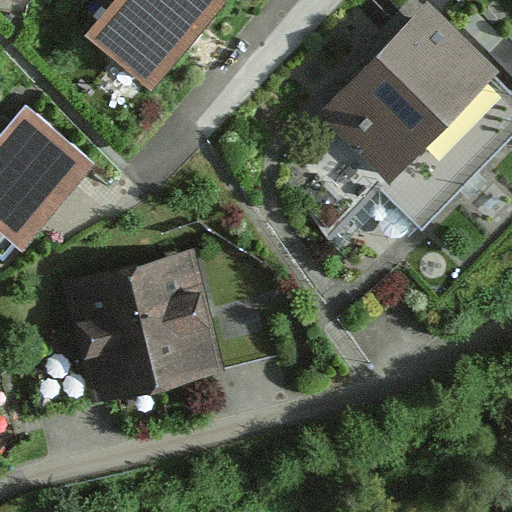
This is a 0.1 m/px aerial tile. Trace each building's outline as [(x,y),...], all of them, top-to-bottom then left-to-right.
[(233,2),(230,0),(119,0),(92,31),(157,89),(233,2)] [(511,83),(433,10),(340,111),(445,208),(511,136),(511,83)] [(100,157),(37,102),(0,143),(0,220),(24,242),(100,157)] [(209,355),(184,253),(129,266),(154,368),(209,355)] [(154,368),(129,266),(74,280),(99,382),(154,368)]
